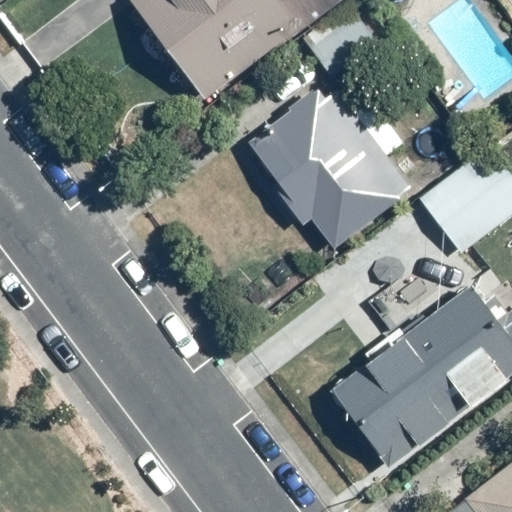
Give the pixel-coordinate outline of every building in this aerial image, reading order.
[(145,0),(206,86),(328,0),(145,0)] [(339,5),(303,33),(326,63),(362,35),(339,5)] [(384,150),(412,128),(354,52),(232,145),(296,229),(308,220),(328,247),(410,184),(384,150)] [(511,134),(490,152),(483,144),(414,200),(458,254),(511,209),(511,178),(505,170),(511,165),(511,134)] [(511,328),(474,282),(334,393),(398,474),(511,383),(511,328)] [(471,511),(511,511),(511,460),(462,500),(471,511)]
